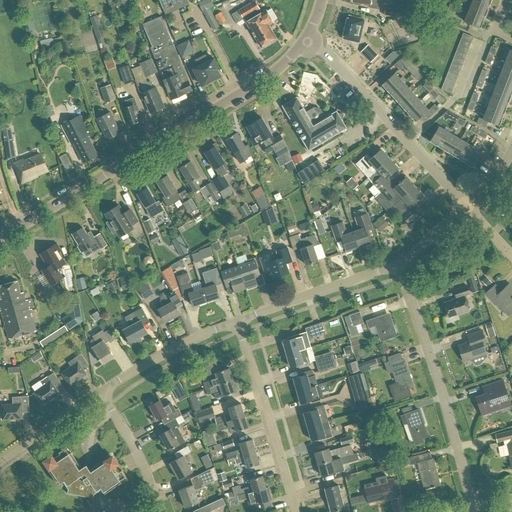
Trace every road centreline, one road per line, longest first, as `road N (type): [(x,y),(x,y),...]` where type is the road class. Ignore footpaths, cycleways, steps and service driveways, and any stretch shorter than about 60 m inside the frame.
road 1 (tertiary): [(0,238),(276,71),(306,42)]
road 2 (residential): [(473,507),(397,267)]
road 3 (unclassified): [(465,204),(329,55),(306,42)]
road 4 (residential): [(295,511),(237,321)]
road 5 (residential): [(237,321),(397,267)]
road 6 (residential): [(101,393),(237,321)]
road 7 (residential): [(160,511),(101,393)]
road 8 (residential): [(0,461),(101,393)]
